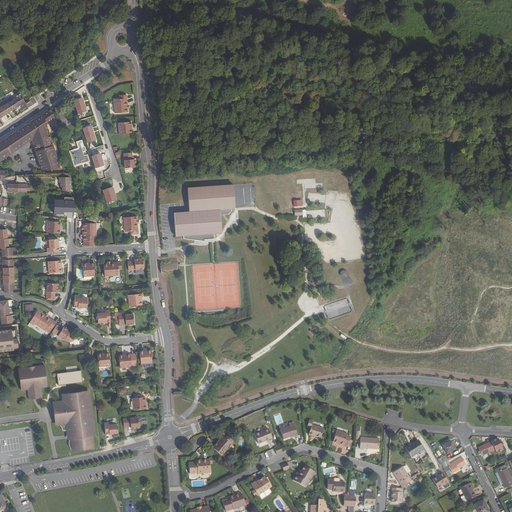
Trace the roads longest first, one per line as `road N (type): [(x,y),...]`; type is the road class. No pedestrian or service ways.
road 1 (tertiary): [(466,386),(354,379),(279,396),(169,437)]
road 2 (residential): [(382,511),(384,472),(305,446),(210,493),(175,497)]
road 3 (residential): [(131,47),(150,156),(152,245)]
road 4 (tertiary): [(169,437),(7,474)]
